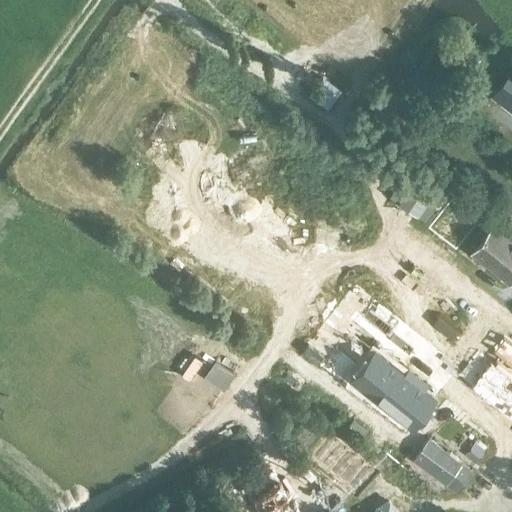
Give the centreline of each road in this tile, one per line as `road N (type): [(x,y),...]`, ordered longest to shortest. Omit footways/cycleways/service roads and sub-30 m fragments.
road 1 (track): [(164,4),(316,112),(376,199),(359,271),(232,433),(81,511)]
road 2 (track): [(0,128),(92,0)]
